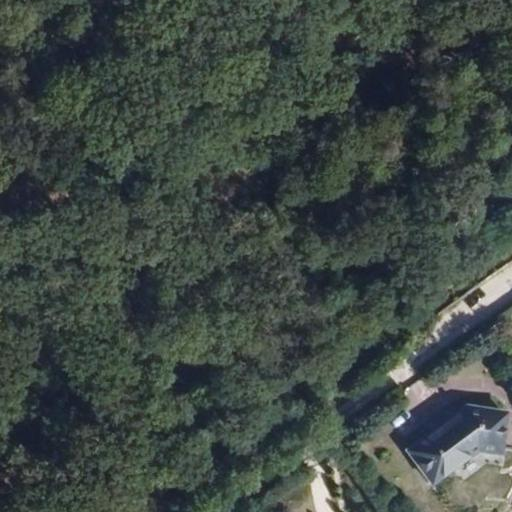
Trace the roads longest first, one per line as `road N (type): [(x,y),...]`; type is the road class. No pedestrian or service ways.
road 1 (track): [(152,511),(362,340),(511,239)]
road 2 (residential): [(322,429),(511,293)]
